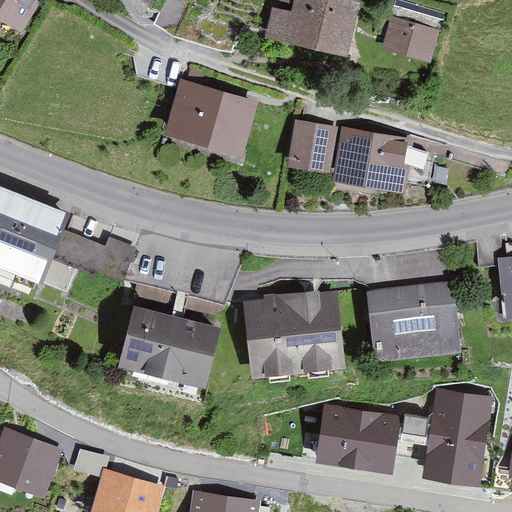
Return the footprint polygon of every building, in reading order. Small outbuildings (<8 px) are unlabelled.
[(0,0),(0,12),(25,27),(41,0),(0,0)] [(352,49),(362,0),(295,0),(294,7),(274,3),(268,32),(352,49)] [(431,59),(439,30),(391,17),(383,46),(431,59)] [(191,64),(188,77),(182,76),(169,129),(248,148),(261,95),(204,81),(207,68),(191,64)] [(334,169),(340,124),(297,118),(291,163),(334,169)] [(425,165),(430,149),(414,144),(415,136),(343,126),(336,177),(408,188),(411,161),(425,165)] [(75,206),(5,178),(1,188),(0,187),(0,270),(38,285),(42,275),(68,285),(78,261),(57,253),(67,227),(75,206)] [(57,253),(78,261),(98,269),(100,265),(126,275),(137,245),(110,234),(107,242),(67,227),(57,253)] [(511,240),(505,241),(507,254),(501,255),(504,276),(499,277),(505,318),(511,316),(511,240)] [(468,344),(459,275),(368,287),(377,355),(468,344)] [(322,285),(264,292),(265,296),(247,298),(256,372),(350,361),(341,286),(322,289),(322,285)] [(211,380),(226,320),(138,299),(123,359),(211,380)] [(491,398),(438,390),(425,470),(478,478),(491,398)] [(397,416),(325,406),(318,455),(391,465),(397,416)] [(61,446),(5,424),(0,436),(0,471),(44,489),(61,446)] [(83,446),(76,465),(102,473),(108,453),(83,446)] [(153,511),(162,482),(104,466),(91,511),(93,511),(153,511)] [(255,511),(258,497),(195,488),(191,511),(255,511)]
